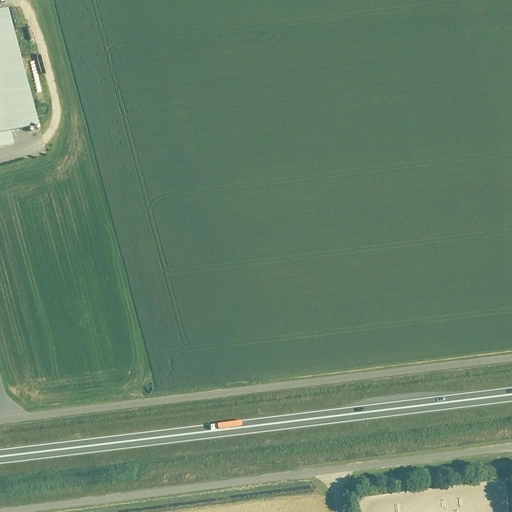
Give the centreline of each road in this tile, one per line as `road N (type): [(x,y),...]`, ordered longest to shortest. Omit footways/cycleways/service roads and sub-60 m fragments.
road 1 (unclassified): [(511,356),(0,419)]
road 2 (trunk): [(0,458),(511,395)]
road 3 (unclassified): [(511,449),(9,511)]
